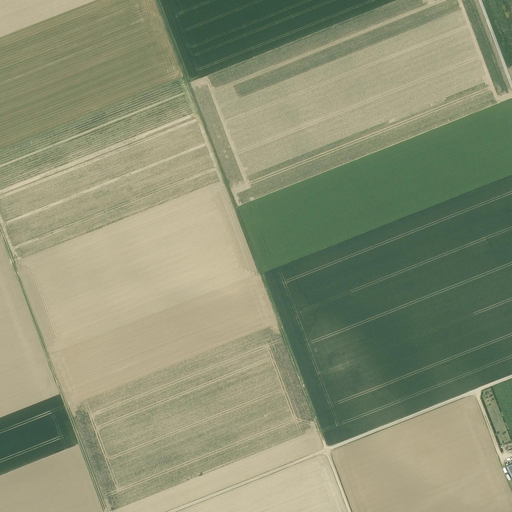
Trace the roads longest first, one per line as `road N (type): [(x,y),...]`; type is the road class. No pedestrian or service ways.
road 1 (track): [(156,0),(350,511)]
road 2 (track): [(511,376),(171,511)]
road 3 (track): [(0,231),(105,511)]
